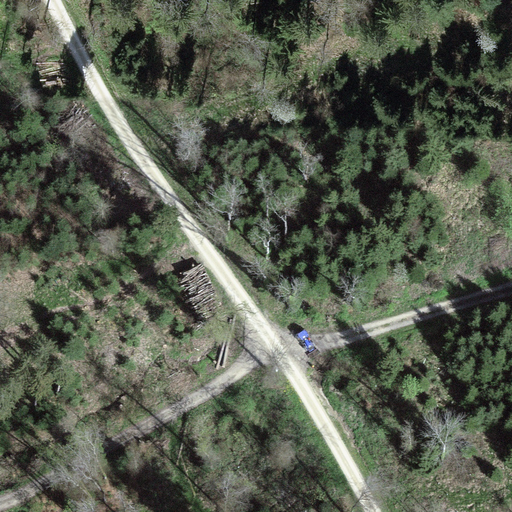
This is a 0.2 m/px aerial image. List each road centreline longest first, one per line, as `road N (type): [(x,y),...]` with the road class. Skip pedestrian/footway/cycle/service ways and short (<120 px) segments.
road 1 (track): [(54,0),(121,124),(276,346),(373,511)]
road 2 (track): [(0,501),(25,495),(276,346)]
road 3 (track): [(511,275),(276,346)]
